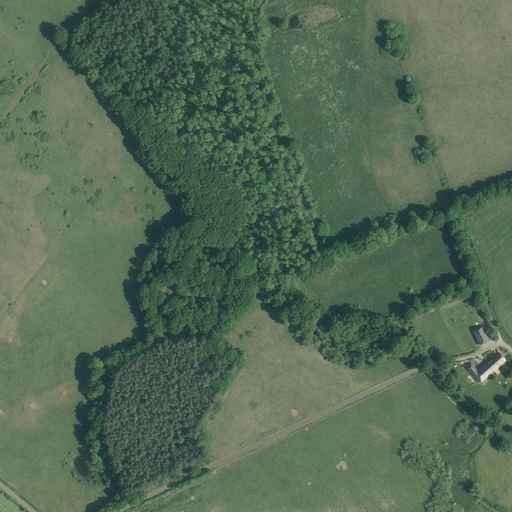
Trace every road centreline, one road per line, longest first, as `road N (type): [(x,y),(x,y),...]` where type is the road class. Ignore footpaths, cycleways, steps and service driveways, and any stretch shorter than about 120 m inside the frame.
road 1 (unclassified): [(511,351),(496,344),(407,373),(117,511)]
road 2 (track): [(456,216),(499,344)]
